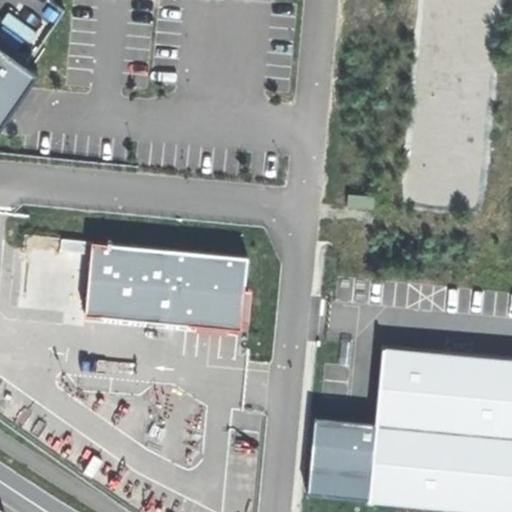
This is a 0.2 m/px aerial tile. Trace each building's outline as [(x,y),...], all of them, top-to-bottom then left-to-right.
[(0,122),(36,71),(0,46),(0,122)] [(374,196),(348,194),(347,206),(373,208),(374,196)] [(248,256),(91,240),(84,313),(241,328),(248,256)] [(446,511),(511,511),(511,368),(392,357),(384,434),(378,506),(446,511)] [(384,434),(316,428),(309,499),(378,506),(384,434)]
